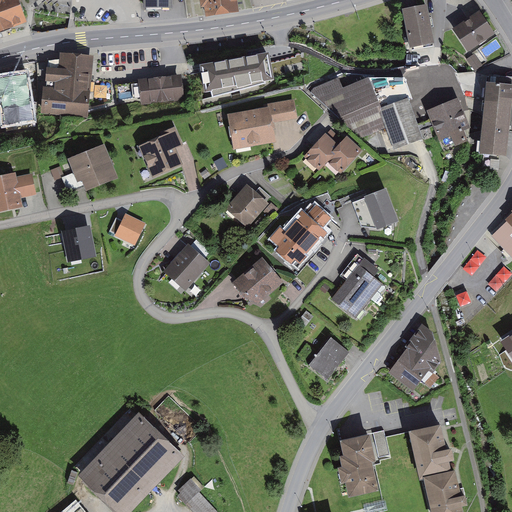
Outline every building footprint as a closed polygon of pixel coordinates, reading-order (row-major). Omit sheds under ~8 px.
[(0,0),(0,28),(24,20),(16,0),(0,0)] [(201,0),(202,4),(206,4),(208,12),(237,8),(235,0),(201,0)] [(425,6),(406,9),(413,49),(432,45),(425,6)] [(479,13),(455,28),(468,48),(492,33),(479,13)] [(477,75),(491,61),(482,52),(468,65),(477,75)] [(267,53),(202,65),(206,90),(212,89),(213,97),(272,78),(267,53)] [(90,58),(64,55),(64,62),(50,60),(45,110),(85,114),(90,58)] [(1,95),(6,120),(33,120),(32,70),(1,71),(1,95)] [(180,77),(140,82),(142,101),(183,96),(180,77)] [(511,94),(511,79),(490,77),(482,150),(505,153),(511,94)] [(338,80),(310,91),(365,137),(388,128),(381,109),(368,80),(342,90),(338,80)] [(468,126),(457,99),(430,111),(446,147),(467,138),(462,129),(468,126)] [(266,108),(229,114),(234,146),(274,140),(270,120),(295,116),(292,100),(266,105),(266,108)] [(406,100),(381,109),(388,128),(395,147),(420,138),(406,100)] [(163,137),(141,146),(152,174),(180,162),(173,146),(179,143),(172,128),(161,133),(163,137)] [(340,144),(329,133),(307,155),(319,167),(328,158),(340,170),(359,150),(347,137),(340,144)] [(101,146),(71,159),(79,178),(84,176),(87,185),(113,175),(101,146)] [(55,183),(65,180),(62,171),(52,175),(55,183)] [(14,174),(0,176),(0,208),(20,204),(18,194),(33,191),(30,176),(15,179),(14,174)] [(247,186),(228,207),(247,224),(266,203),(247,186)] [(385,190),(353,202),(362,225),(378,226),(396,220),(385,190)] [(281,245),(277,249),(296,265),(324,232),(319,227),(328,217),(317,207),(308,217),(303,212),(287,231),(281,226),(272,238),(281,245)] [(511,213),(507,219),(508,221),(493,235),(511,254),(511,253),(511,213)] [(140,251),(148,226),(126,219),(118,243),(140,251)] [(116,222),(113,237),(121,238),(123,223),(116,222)] [(65,230),(70,258),(93,254),(88,226),(65,230)] [(188,246),(166,270),(185,287),(207,263),(188,246)] [(465,274),(475,280),(487,258),(477,253),(465,274)] [(379,270),(358,254),(340,276),(346,281),(331,299),(356,318),(383,284),(374,277),(379,270)] [(280,281),(261,260),(235,283),(246,295),(258,300),(280,281)] [(489,288),(498,296),(511,278),(511,274),(505,269),(489,288)] [(470,296),(457,299),(461,311),(473,308),(470,296)] [(434,336),(423,326),(392,370),(411,385),(418,377),(422,380),(441,357),(434,336)] [(511,326),(491,340),(499,353),(511,344),(511,326)] [(347,351),(331,339),(311,364),(327,376),(347,351)] [(133,511),(186,457),(141,413),(80,475),(117,511),(133,511)] [(426,475),(449,470),(439,425),(411,431),(421,476),(426,475)] [(368,434),(342,440),(346,455),(341,456),(350,493),(376,487),(369,459),(374,458),(368,434)] [(378,450),(388,448),(385,435),(375,437),(378,450)] [(463,511),(454,469),(449,470),(426,475),(433,511),(463,511)] [(195,481),(177,498),(190,511),(216,511),(201,496),(206,492),(195,481)]
